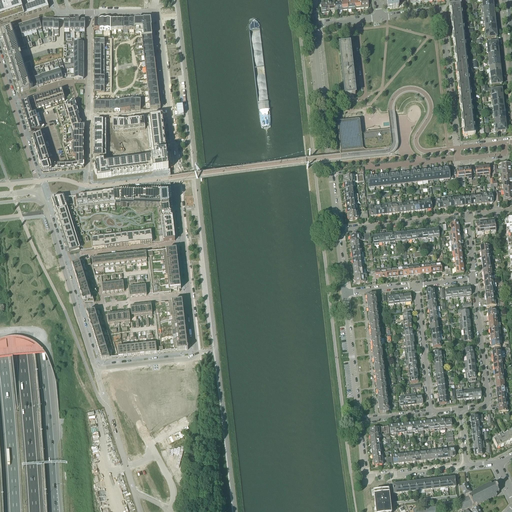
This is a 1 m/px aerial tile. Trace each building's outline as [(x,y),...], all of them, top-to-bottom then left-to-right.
[(0,0),(0,23),(0,24),(3,23),(9,21),(34,13),(49,9),(47,3),(45,0),(0,0)] [(348,1),(347,1),(348,9),(348,10),(356,9),(354,0),(354,1),(353,1),(352,2),(348,3),(348,1)] [(361,0),(359,0),(361,9),(369,8),(367,0),(365,0),(365,1),(361,1),(361,0)] [(387,0),(388,0),(387,0),(387,3),(388,9),(398,8),(398,2),(399,2),(399,1),(398,0),(387,0)] [(335,3),(334,3),(334,10),(335,12),(343,11),(341,2),(339,2),(339,4),(335,4),(335,3)] [(329,11),(328,3),(328,4),(321,4),(321,9),(321,10),(322,13),(329,12),(329,11)] [(451,11),(451,15),(463,14),(463,13),(463,12),(461,13),(461,10),(460,10),(459,6),(449,7),(449,11),(450,11),(451,11)] [(451,20),(451,23),(461,22),(461,18),(462,18),(462,15),(463,15),(463,14),(451,15),(452,19),(451,20)] [(135,21),(134,21),(134,31),(135,31),(143,31),(143,34),(143,36),(143,38),(152,37),(152,35),(151,34),(152,34),(152,33),(151,33),(151,32),(151,30),(151,29),(151,28),(152,28),(151,27),(151,25),(151,24),(151,22),(151,21),(150,21),(150,20),(149,20),(149,21),(147,21),(147,20),(144,21),(144,20),(143,20),(143,21),(140,21),(139,21),(138,21),(137,21),(136,21),(135,21)] [(100,21),(94,21),(94,24),(94,31),(100,31),(102,31),(102,21),(100,21)] [(105,21),(102,21),(102,31),(105,31),(111,31),(111,21),(105,21)] [(452,27),(453,31),(465,30),(464,29),(465,29),(465,28),(463,28),(463,26),(462,26),(461,22),(451,23),(451,27),(452,27)] [(17,30),(14,31),(15,36),(16,38),(17,40),(18,45),(19,48),(20,50),(23,49),(25,48),(21,35),(19,27),(16,28),(17,30)] [(11,29),(0,32),(0,33),(1,36),(3,40),(3,42),(4,45),(5,48),(6,50),(6,51),(7,55),(8,58),(6,58),(9,69),(10,68),(11,68),(12,69),(12,71),(13,74),(14,77),(15,81),(16,84),(17,87),(18,90),(19,93),(30,90),(27,81),(18,51),(11,29)] [(452,36),(453,39),(463,38),(462,34),(464,34),(463,31),(465,31),(465,30),(453,31),(453,35),(452,36)] [(454,43),(455,47),(466,46),(466,45),(466,44),(465,44),(465,42),(463,42),(463,38),(453,39),(453,43),(454,43)] [(340,52),(340,54),(350,53),(350,52),(350,51),(349,45),(350,45),(349,45),(339,46),(340,52)] [(454,51),(455,55),(465,54),(464,50),(465,50),(465,47),(467,47),(466,47),(466,46),(455,47),(455,51),(454,51)] [(340,56),(341,63),(351,61),(351,58),(351,54),(350,53),(340,54),(340,56)] [(456,59),(456,63),(468,62),(468,60),(467,60),(466,58),(465,58),(465,54),(455,55),(455,58),(456,59)] [(342,69),(342,71),(352,70),(352,68),(351,62),(351,61),(341,63),(342,69)] [(458,77),(458,81),(470,80),(470,78),(469,78),(468,76),(467,76),(467,72),(468,72),(468,69),(467,70),(466,66),(467,65),(467,63),(468,63),(468,62),(456,63),(457,67),(456,67),(457,76),(458,77)] [(27,64),(25,64),(27,72),(28,74),(31,86),(37,84),(35,79),(33,72),(31,68),(31,65),(30,63),(27,64)] [(343,79),(353,78),(353,75),(352,70),(342,71),(342,73),(343,79)] [(40,77),(35,79),(37,84),(38,88),(43,86),(43,85),(40,77)] [(344,86),(344,88),(354,87),(354,85),(353,78),(343,79),(343,80),(344,86)] [(458,85),(458,89),(468,88),(468,84),(469,84),(469,81),(470,81),(470,80),(458,81),(459,85),(458,85)] [(354,87),(344,88),(345,96),(355,95),(354,88),(354,87)] [(460,93),(460,97),(472,95),(472,94),(470,94),(470,92),(469,92),(468,88),(458,89),(459,92),(460,93)] [(54,91),(57,102),(61,101),(64,100),(63,97),(63,95),(61,89),(60,89),(58,90),(56,90),(57,90),(54,91)] [(47,93),(50,104),(57,102),(54,91),(53,91),(54,91),(51,92),(50,92),(50,93),(47,93)] [(40,95),(43,106),(50,104),(47,93),(44,94),(43,95),(40,95)] [(34,97),(33,98),(34,99),(34,102),(36,108),(37,108),(43,106),(40,95),(40,96),(37,96),(36,97),(34,98),(34,97)] [(460,101),(460,105),(470,103),(470,99),(471,99),(471,97),(472,97),(472,96),(472,95),(460,97),(461,101),(460,101)] [(21,103),(20,104),(21,104),(22,107),(21,107),(22,108),(22,107),(23,110),(23,111),(24,114),(25,117),(25,118),(26,118),(27,122),(28,127),(29,127),(30,132),(30,133),(31,133),(31,132),(40,129),(43,128),(44,128),(43,128),(40,129),(39,124),(37,119),(36,115),(38,114),(38,113),(38,112),(37,110),(37,108),(36,108),(33,98),(31,98),(27,100),(20,101),(21,102),(21,103)] [(63,106),(62,106),(64,112),(76,108),(75,102),(74,102),(69,104),(63,106)] [(461,108),(462,112),(473,111),(473,110),(472,110),(472,107),(471,108),(470,103),(460,105),(460,108),(461,108)] [(76,108),(64,112),(66,118),(68,117),(78,114),(76,108)] [(461,117),(462,121),(472,119),(471,115),(473,115),(472,113),(474,113),(474,112),(473,112),(473,111),(462,112),(462,117),(461,117)] [(78,114),(68,117),(70,123),(80,119),(79,117),(80,117),(79,115),(79,114),(78,114)] [(94,171),(95,174),(95,175),(97,175),(97,179),(102,179),(106,178),(107,178),(108,178),(111,178),(114,177),(118,177),(120,177),(124,176),(127,176),(130,175),(131,175),(133,175),(137,175),(140,174),(144,174),(146,174),(150,173),(153,173),(157,172),(162,172),(163,172),(166,171),(168,171),(168,170),(168,167),(168,166),(167,163),(167,162),(167,159),(167,158),(166,155),(166,154),(164,154),(164,152),(163,152),(163,149),(166,148),(165,147),(164,148),(164,146),(164,145),(163,143),(164,143),(163,143),(163,141),(165,141),(165,140),(163,140),(163,138),(162,135),(163,135),(162,133),(164,133),(164,132),(162,132),(162,130),(162,128),(162,125),(163,125),(163,124),(161,124),(161,122),(161,120),(161,117),(162,117),(155,117),(152,118),(149,118),(149,119),(146,120),(148,138),(148,142),(149,146),(149,150),(147,150),(144,150),(144,153),(142,153),(129,155),(125,155),(118,156),(119,160),(112,160),(95,162),(96,166),(95,167),(94,171)] [(80,119),(70,123),(72,128),(82,127),(82,125),(81,122),(80,120),(80,119)] [(463,124),(464,128),(475,127),(475,126),(474,126),(473,123),(472,124),(472,119),(462,121),(462,124),(463,124)] [(353,121),(337,123),(338,132),(340,149),(341,163),(342,163),(360,161),(392,158),(393,158),(393,155),(395,153),(396,151),(397,148),(398,145),(398,142),(397,135),(397,132),(397,131),(396,130),(395,129),(394,129),(389,130),(380,131),(366,132),(366,133),(365,133),(366,134),(361,135),(361,134),(360,130),(360,129),(360,124),(360,122),(359,121),(358,120),(353,121)] [(475,127),(464,128),(464,133),(463,133),(463,137),(474,136),(473,131),(474,131),(474,129),(475,128),(475,127)] [(32,136),(31,136),(32,137),(31,137),(32,137),(33,142),(42,139),(41,135),(41,134),(45,133),(44,133),(33,137),(32,137),(32,136)] [(50,164),(41,166),(41,167),(41,168),(41,169),(42,169),(42,170),(42,171),(42,170),(42,171),(43,172),(45,172),(47,172),(49,172),(51,171),(51,172),(51,171),(52,171),(53,171),(54,171),(55,171),(56,171),(55,171),(56,171),(56,170),(55,167),(55,165),(54,165),(51,166),(50,166),(50,164)] [(470,169),(463,170),(464,179),(468,178),(468,181),(471,180),(470,169)] [(367,179),(366,180),(366,183),(368,183),(369,188),(369,190),(374,189),(375,189),(374,188),(373,177),(370,177),(370,178),(367,178),(367,179)] [(511,188),(503,189),(504,196),(511,195),(511,188)] [(113,192),(113,193),(115,204),(123,204),(129,205),(139,205),(145,205),(151,205),(155,206),(158,206),(161,206),(161,207),(160,207),(160,210),(161,214),(161,217),(161,218),(173,217),(173,216),(173,217),(172,213),(172,210),(172,207),(172,206),(171,202),(171,201),(171,199),(170,196),(171,196),(171,195),(170,195),(170,194),(152,194),(152,196),(150,196),(150,194),(148,194),(147,194),(146,194),(145,193),(145,194),(143,194),(141,194),(141,193),(140,193),(140,194),(140,196),(138,196),(138,194),(139,194),(139,193),(138,193),(137,193),(136,193),(134,193),(132,193),(130,193),(128,193),(128,191),(128,190),(128,191),(127,191),(127,193),(126,193),(126,192),(126,191),(125,191),(124,191),(123,191),(121,191),(121,194),(119,194),(119,192),(119,191),(118,192),(118,191),(118,192),(117,192),(117,191),(117,192),(116,192),(115,192),(113,192)] [(52,199),(51,199),(51,200),(51,199),(51,200),(52,200),(52,201),(53,204),(54,209),(54,210),(55,212),(67,209),(64,198),(64,197),(63,198),(61,198),(54,199),(54,198),(54,199),(55,201),(53,201),(52,199)] [(186,198),(187,211),(194,210),(193,201),(193,198),(186,198)] [(424,200),(423,200),(424,203),(425,211),(432,210),(431,202),(430,199),(424,200)] [(67,209),(55,212),(56,215),(56,218),(57,218),(69,214),(68,212),(67,209)] [(358,213),(355,213),(347,214),(347,216),(347,217),(348,217),(348,221),(349,221),(350,221),(351,221),(352,221),(353,220),(358,220),(357,216),(358,216),(358,213)] [(69,214),(57,218),(58,221),(57,221),(58,224),(59,224),(71,220),(69,215),(69,214)] [(40,240),(32,216),(26,218),(34,242),(40,240)] [(71,220),(59,224),(60,226),(59,227),(60,230),(61,229),(61,230),(72,226),(71,221),(71,220)] [(72,226),(61,230),(61,231),(62,232),(61,232),(62,235),(63,235),(74,232),(72,226)] [(74,232),(63,235),(63,236),(63,237),(64,238),(63,238),(64,241),(76,237),(74,232)] [(76,237),(64,241),(65,241),(65,242),(65,243),(65,244),(66,247),(66,246),(66,247),(78,243),(76,238),(76,237)] [(78,243),(66,247),(67,248),(67,249),(66,250),(68,253),(80,252),(79,249),(80,249),(78,243)] [(148,253),(148,254),(148,259),(150,270),(151,274),(150,274),(152,287),(152,295),(158,295),(164,294),(164,290),(168,290),(169,294),(170,293),(171,293),(171,291),(169,291),(168,285),(168,281),(167,276),(166,276),(165,271),(165,267),(164,262),(163,257),(163,252),(162,252),(161,252),(158,252),(157,252),(153,253),(152,253),(148,253)] [(135,255),(136,265),(141,264),(147,263),(146,254),(140,254),(135,255)] [(131,255),(124,256),(125,266),(131,265),(136,265),(135,255),(131,255)] [(114,257),(113,257),(114,267),(120,266),(125,266),(124,256),(119,257),(119,256),(119,257),(117,257),(116,257),(115,257),(114,257)] [(103,258),(104,268),(109,268),(114,267),(113,257),(112,257),(111,257),(110,258),(108,258),(106,258),(105,258),(104,258),(103,258)] [(94,259),(92,260),(93,267),(93,269),(98,269),(104,268),(103,258),(101,259),(99,259),(97,259),(96,259),(95,259),(96,259),(94,259)] [(82,262),(81,262),(83,268),(85,273),(86,278),(88,283),(89,286),(89,288),(91,293),(91,294),(97,292),(96,289),(95,290),(94,290),(93,290),(92,288),(92,287),(91,283),(89,278),(89,277),(88,272),(86,268),(86,267),(87,267),(88,266),(89,266),(91,266),(90,260),(89,260),(86,261),(83,262),(82,262)] [(77,264),(72,265),(72,266),(72,267),(73,269),(74,270),(73,270),(73,271),(74,271),(75,274),(74,274),(75,275),(75,276),(85,273),(83,268),(81,262),(77,264)] [(85,273),(75,276),(75,277),(76,277),(76,279),(77,282),(78,286),(88,283),(86,278),(85,273)] [(366,275),(354,277),(354,280),(355,279),(356,284),(357,284),(358,285),(358,284),(359,284),(360,284),(365,283),(367,283),(367,278),(366,279),(366,275)] [(88,283),(78,286),(79,287),(79,288),(79,290),(80,291),(80,292),(80,293),(80,294),(81,295),(82,296),(91,293),(89,288),(89,286),(88,283)] [(470,288),(463,289),(464,298),(470,297),(470,296),(471,296),(470,288)] [(82,298),(81,299),(82,300),(84,301),(85,301),(86,300),(91,300),(93,300),(91,294),(91,293),(82,296),(82,298)] [(368,296),(366,296),(367,301),(368,308),(377,307),(376,303),(379,303),(379,295),(375,295),(368,296)] [(154,304),(153,304),(154,310),(155,316),(155,320),(156,325),(157,330),(156,330),(157,336),(158,342),(158,348),(159,353),(159,354),(160,354),(163,353),(164,353),(167,353),(170,352),(170,353),(171,352),(174,352),(177,352),(176,341),(175,337),(175,336),(172,302),(171,303),(170,303),(169,303),(165,303),(164,303),(159,304),(154,304)] [(461,313),(462,319),(469,318),(469,313),(468,313),(468,309),(458,310),(458,313),(461,313)] [(89,322),(89,323),(90,324),(90,325),(91,325),(90,326),(91,328),(90,328),(91,328),(92,328),(92,330),(101,327),(100,322),(98,316),(89,319),(89,320),(89,321),(89,322)] [(369,325),(370,330),(379,329),(378,316),(368,317),(368,318),(369,318),(369,323),(369,325)] [(101,327),(92,330),(93,332),(92,332),(93,333),(93,334),(93,335),(94,335),(94,336),(94,337),(94,338),(95,339),(95,340),(105,337),(104,335),(103,332),(101,327)] [(371,342),(372,346),(381,345),(380,335),(379,333),(370,334),(370,335),(371,342)] [(0,358),(35,354),(45,353),(44,352),(42,350),(42,349),(40,348),(39,347),(38,346),(37,344),(35,343),(34,343),(32,342),(31,341),(30,340),(28,340),(27,339),(25,339),(24,338),(22,338),(19,337),(18,337),(17,337),(15,337),(13,337),(12,337),(11,337),(10,337),(7,338),(6,338),(4,338),(3,339),(2,339),(0,340),(0,358)] [(105,337),(95,340),(95,341),(96,342),(96,343),(96,344),(97,345),(96,345),(97,346),(97,347),(98,348),(98,349),(98,350),(108,347),(106,342),(105,337)] [(108,347),(98,350),(99,352),(99,354),(100,355),(100,356),(100,357),(101,360),(106,360),(109,359),(110,359),(111,359),(109,353),(108,348),(108,347)] [(492,355),(493,359),(501,359),(504,358),(504,352),(501,352),(500,347),(494,348),(494,353),(492,353),(492,355)] [(373,359),(374,363),(383,362),(382,353),(381,351),(381,350),(372,351),(373,359)] [(434,354),(433,354),(434,360),(444,359),(444,352),(441,352),(441,350),(434,351),(434,354)] [(375,375),(375,380),(385,379),(383,367),(374,368),(375,375)] [(466,380),(465,380),(466,383),(475,382),(475,379),(476,379),(475,373),(465,374),(466,380)] [(377,392),(377,397),(387,396),(385,384),(376,385),(377,392)] [(387,401),(378,402),(378,404),(378,406),(379,409),(379,414),(388,413),(391,412),(390,406),(388,406),(387,401)] [(370,433),(370,437),(379,436),(381,435),(381,433),(386,433),(386,435),(389,434),(388,427),(380,428),(380,429),(378,429),(377,428),(375,429),(374,429),(373,429),(372,429),(371,429),(370,430),(370,433)] [(500,436),(499,437),(504,446),(508,444),(508,445),(511,443),(507,434),(504,436),(503,435),(501,436),(500,436)] [(504,446),(499,437),(498,437),(496,438),(497,439),(493,441),(497,449),(500,448),(504,446)] [(448,478),(446,479),(447,488),(455,487),(454,478),(449,479),(448,478)] [(444,479),(439,480),(440,489),(447,488),(446,479),(444,479)] [(429,481),(423,482),(424,491),(432,490),(431,480),(429,481)] [(433,480),(431,480),(432,490),(440,489),(439,480),(433,480)] [(413,483),(408,483),(409,493),(417,492),(416,482),(413,482),(413,483)] [(418,482),(416,482),(417,492),(424,491),(423,482),(418,482)] [(402,483),(400,484),(401,493),(409,493),(408,483),(402,484),(402,483)] [(401,493),(400,484),(398,484),(392,485),(393,494),(401,493)] [(495,494),(498,493),(499,493),(494,484),(494,485),(491,486),(490,484),(487,486),(487,485),(486,485),(487,486),(484,487),(484,486),(483,487),(481,489),(480,488),(480,489),(477,490),(477,491),(474,492),(474,491),(473,492),(474,492),(471,494),(470,492),(466,484),(460,487),(464,495),(466,498),(457,502),(462,511),(470,507),(472,510),(472,511),(479,511),(478,508),(477,506),(480,505),(481,505),(481,504),(483,503),(483,504),(484,503),(486,501),(487,502),(487,501),(490,500),(491,500),(490,500),(493,498),(493,499),(494,499),(493,498),(497,496),(495,494)] [(376,491),(373,491),(373,492),(375,503),(374,503),(375,503),(375,504),(375,505),(375,506),(375,511),(390,511),(390,504),(390,503),(389,503),(389,501),(389,496),(388,490),(385,490),(382,490),(380,491),(379,491),(376,491)]
